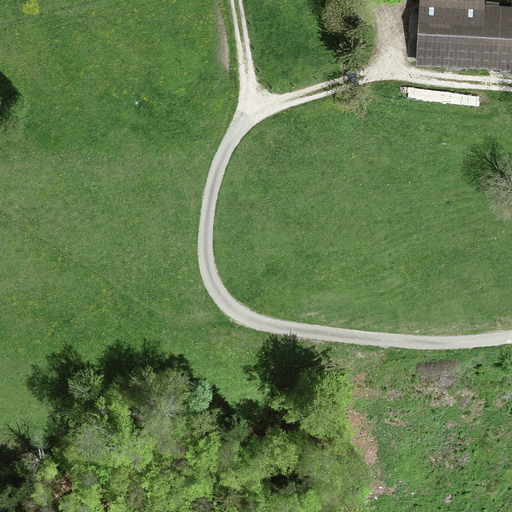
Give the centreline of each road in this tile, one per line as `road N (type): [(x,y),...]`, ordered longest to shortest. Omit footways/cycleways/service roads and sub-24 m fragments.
road 1 (track): [(511,336),(410,342),(272,325),(232,309)]
road 2 (track): [(232,309),(208,273),(205,240),(221,155),(248,110)]
road 3 (track): [(248,110),(374,75)]
